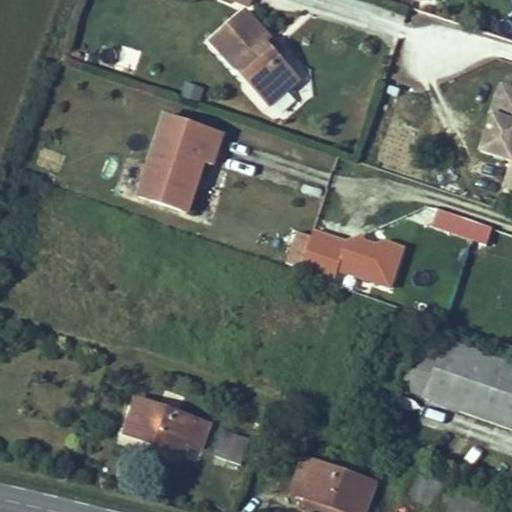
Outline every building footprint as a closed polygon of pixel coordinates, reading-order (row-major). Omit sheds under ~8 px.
[(402,30),(408,3),(390,0),(257,0),(257,1),(402,30)] [(247,11),(211,43),(269,107),(298,81),(275,55),(265,45),(272,39),(247,11)] [(265,45),(275,55),(281,49),(272,39),(265,45)] [(511,89),(501,86),(481,152),(511,162),(509,168),(511,169),(511,89)] [(222,134),(164,116),(138,197),(181,211),(197,160),(202,162),(212,165),(222,134)] [(186,212),(202,162),(197,160),(181,211),(186,212)] [(486,246),(492,227),(437,208),(431,226),(486,246)] [(346,244),(313,233),(299,274),(333,286),(338,272),(390,289),(403,250),(385,243),(370,251),(362,237),(346,244)] [(445,341),(422,333),(400,391),(424,400),(445,341)] [(511,365),(445,341),(424,400),(511,431),(511,365)] [(208,425),(137,400),(125,434),(183,455),(187,445),(200,450),(208,425)] [(222,432),(214,457),(240,466),(249,441),(222,432)] [(303,458),(294,483),(307,487),(303,497),(342,511),(363,511),(374,484),(303,458)] [(497,511),(500,505),(414,475),(405,500),(439,511),(497,511)] [(290,493),(303,497),(307,487),(294,483),(290,493)] [(320,511),(342,511),(303,497),(300,505),(320,511)]
